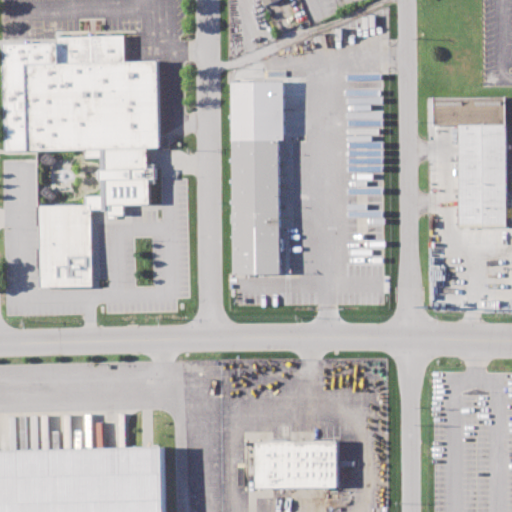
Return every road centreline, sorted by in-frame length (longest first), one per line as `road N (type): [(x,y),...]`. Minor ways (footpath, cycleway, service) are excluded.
road 1 (residential): [(0,342),(511,336)]
road 2 (residential): [(207,0),(216,337)]
road 3 (residential): [(405,0),(408,337)]
road 4 (residential): [(408,337),(410,511)]
